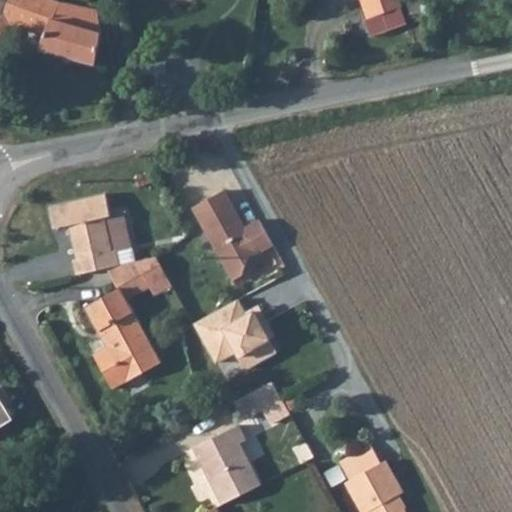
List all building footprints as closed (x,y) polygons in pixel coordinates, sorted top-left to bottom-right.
[(3,0),(0,13),(0,23),(42,35),(40,50),(95,65),(96,31),(94,11),(54,2),(47,0),(3,0)] [(399,0),(359,0),(366,19),(402,7),(399,0)] [(428,1),(421,1),(410,18),(431,15),(428,1)] [(241,274),(250,253),(273,242),(259,217),(247,223),(226,188),(195,206),(235,278),(241,274)] [(79,259),(74,260),(78,276),(120,265),(116,246),(112,247),(105,216),(110,215),(103,191),(49,204),(54,228),(70,225),(79,259)] [(35,243),(30,232),(12,241),(17,252),(35,243)] [(168,276),(157,256),(138,261),(152,285),(168,276)] [(121,286),(85,306),(107,345),(116,361),(102,368),(114,388),(161,361),(121,286)] [(198,322),(222,365),(243,355),(250,371),(284,351),(264,308),(248,317),(242,299),(198,322)] [(94,353),(102,368),(116,361),(107,345),(94,353)] [(280,394),(272,380),(252,392),(262,410),(282,399),(280,394)] [(0,430),(18,420),(0,388),(0,430)] [(247,491),(250,496),(260,490),(240,452),(245,449),(237,434),(220,442),(247,491)] [(220,442),(197,456),(222,504),(235,497),(247,491),(220,442)] [(343,462),(355,481),(382,465),(372,446),(343,462)] [(389,462),(382,465),(355,481),(347,485),(362,511),(408,511),(406,509),(411,507),(404,495),(408,494),(389,462)] [(221,511),(240,502),(235,497),(222,504),(208,511),(221,511)]
